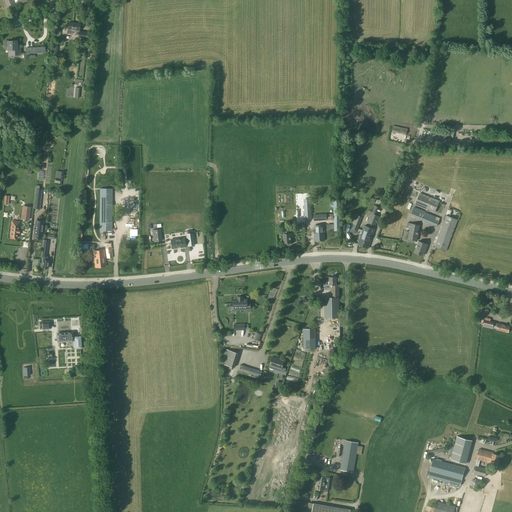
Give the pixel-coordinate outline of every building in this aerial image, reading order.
[(80,24),(69,22),(67,33),(72,34),(72,31),(77,31),(76,34),(78,34),(78,37),(87,38),(88,32),(79,31),(80,24)] [(8,42),(4,42),(4,48),(8,47),(8,50),(9,50),(9,55),(14,55),(21,55),(20,44),(17,44),(17,40),(8,41),(8,42)] [(3,56),(2,64),(10,64),(10,62),(13,62),(14,56),(3,56)] [(408,129),(393,126),(392,132),(406,135),(408,129)] [(36,185),(34,208),(40,209),(42,190),(39,189),(39,186),(36,185)] [(112,231),(112,188),(100,188),(99,231),(112,231)] [(439,201),(420,193),(415,204),(435,212),(439,201)] [(334,225),(327,225),(327,231),(340,231),(340,203),(334,203),(334,225)] [(426,211),(414,207),(411,216),(422,220),(437,226),(440,218),(431,214),(428,213),(426,212),(426,211)] [(368,222),(375,226),(379,216),(372,213),(368,222)] [(435,246),(446,251),(458,220),(446,215),(435,246)] [(348,221),(347,223),(350,224),(349,228),(357,231),(360,221),(353,218),(352,221),(349,219),(348,221)] [(36,220),(34,238),(42,239),(44,221),(36,220)] [(18,237),(20,222),(12,221),(10,236),(18,237)] [(417,241),(420,225),(408,223),(407,227),(410,228),(408,239),(407,242),(411,242),(412,240),(417,241)] [(316,241),(324,240),(324,236),(325,236),(324,225),(314,225),(315,235),(316,235),(316,241)] [(358,244),(368,248),(375,229),(364,226),(358,244)] [(157,229),(153,230),(154,242),(161,241),(161,235),(160,229),(157,229)] [(284,236),(284,243),(291,242),(291,238),(292,238),(292,236),(289,236),(289,232),(285,232),(285,236),(284,236)] [(188,246),(195,245),(194,237),(193,233),(186,234),(187,238),(184,238),(176,239),(171,239),(172,249),(185,247),(185,244),(187,243),(188,246)] [(415,252),(423,255),(424,252),(425,252),(427,244),(419,241),(415,252)] [(104,250),(93,251),(94,255),(95,267),(106,266),(104,254),(104,250)] [(325,298),(325,304),(325,318),(340,318),(340,304),(339,304),(339,297),(339,284),(336,284),(336,277),(330,277),(330,285),(332,285),(332,291),(331,291),(331,298),(325,298)] [(243,297),(238,297),(238,299),(234,299),(234,303),(231,303),(231,309),(235,309),(235,308),(241,308),(241,309),(241,308),(247,307),(247,309),(251,308),(250,303),(247,303),(247,299),(243,299),(243,297)] [(494,322),(485,320),(483,326),(492,328),(494,322)] [(498,323),(497,329),(497,330),(508,333),(510,326),(498,323)] [(73,332),(57,333),(57,342),(73,341),(73,340),(75,340),(76,349),(82,348),(81,336),(75,337),(73,338),(73,332)] [(234,367),(238,353),(226,349),(221,363),(227,365),(228,365),(233,367),(234,367)] [(269,368),(285,373),(286,368),(282,367),(284,360),(280,359),(273,357),(269,368)] [(250,368),(249,373),(260,377),(262,372),(250,368)] [(466,465),(472,442),(456,438),(450,461),(466,465)] [(353,472),(358,443),(346,441),(341,470),(353,472)] [(428,451),(429,457),(444,454),(443,448),(428,451)] [(498,464),(500,455),(493,453),(479,449),(477,459),(491,463),(491,462),(498,464)] [(465,468),(433,460),(428,478),(460,486),(465,468)] [(474,474),(485,477),(487,475),(488,471),(488,469),(476,466),(474,467),(473,471),(474,474)] [(318,476),(316,489),(325,491),(327,477),(318,476)] [(470,477),(468,485),(476,486),(478,479),(470,477)] [(454,511),(456,506),(437,501),(433,511),(454,511)]
